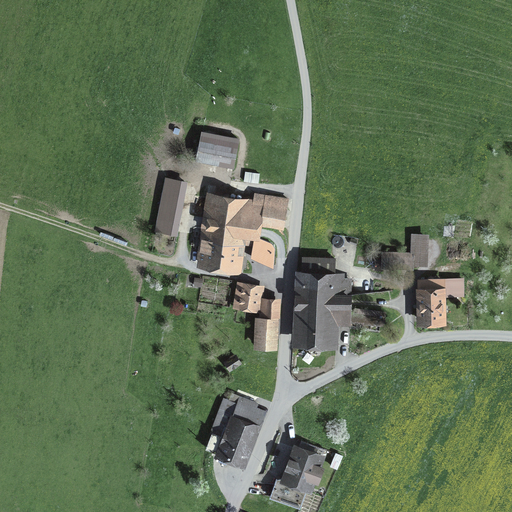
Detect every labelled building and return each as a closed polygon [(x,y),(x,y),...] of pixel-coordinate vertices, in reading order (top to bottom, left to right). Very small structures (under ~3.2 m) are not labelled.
[(196,159),(228,165),(233,137),(201,131),(196,159)] [(176,234),(185,182),(170,180),(161,231),(176,234)] [(240,239),(253,241),(257,234),(259,224),(283,228),(288,199),(256,194),(255,202),(216,195),(207,250),(202,249),(200,262),(239,269),(241,256),(237,255),(240,239)] [(276,244),(257,234),(253,241),(253,243),(271,253),(276,244)] [(382,261),(382,267),(412,268),(413,262),(425,262),(426,237),(414,237),(413,253),(382,253),(382,261)] [(303,274),(301,341),(331,342),(332,321),(348,320),(385,325),(386,316),(348,311),(350,281),(334,280),(335,259),(307,258),(306,274),(303,274)] [(420,279),(421,321),(442,321),(442,279),(420,279)] [(464,280),(447,280),(447,296),(464,296),(464,280)] [(259,289),(241,286),(238,304),(257,306),(259,289)] [(266,316),(263,316),(263,325),(275,325),(276,301),(267,300),(266,316)] [(275,325),(263,325),(263,316),(258,316),(256,345),(274,346),(275,325)] [(225,362),(230,369),(240,363),(235,356),(225,362)] [(229,456),(243,462),(261,413),(254,411),(257,403),(243,397),(239,406),(235,404),(236,403),(225,398),(212,432),(213,432),(207,448),(222,454),(220,458),(227,461),(229,456)] [(298,449),(287,478),(285,486),(306,493),(313,473),(316,474),(322,458),(298,449)] [(301,507),(306,493),(285,486),(287,478),(277,478),(270,497),(301,507)]
